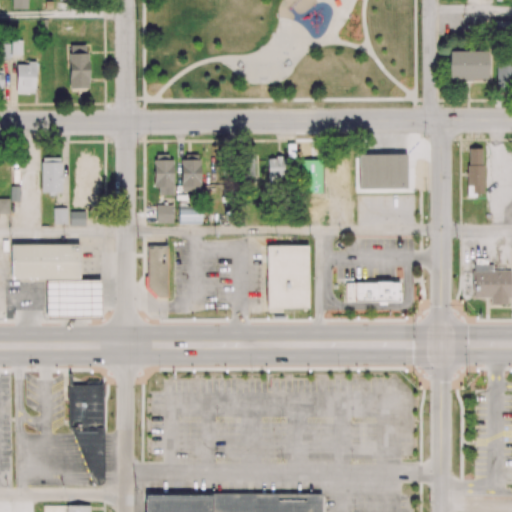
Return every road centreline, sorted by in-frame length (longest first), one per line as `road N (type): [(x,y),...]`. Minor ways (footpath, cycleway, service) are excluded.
road 1 (tertiary): [(511,120),(0,123)]
road 2 (residential): [(125,345),(126,0)]
road 3 (tertiary): [(440,344),(441,149),(431,98),(430,0)]
road 4 (primary): [(310,344),(0,345)]
road 5 (tertiary): [(440,344),(439,511)]
road 6 (residential): [(125,345),(126,511)]
road 7 (primary): [(440,344),(310,344)]
